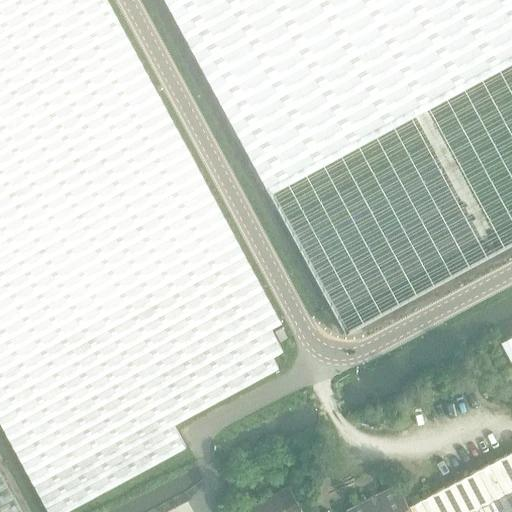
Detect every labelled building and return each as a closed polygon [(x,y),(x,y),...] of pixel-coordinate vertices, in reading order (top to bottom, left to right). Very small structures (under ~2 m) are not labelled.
[(0,0),(0,418),(50,511),(67,511),(185,448),(173,425),(278,369),(278,368),(272,357),(282,352),(270,329),(281,324),(264,290),(263,289),(111,8),(107,0),(0,0)] [(511,0),(165,0),(321,289),(345,334),(429,289),(511,244),(511,0)] [(511,335),(500,341),(511,363),(511,335)] [(247,511),(511,511),(511,454),(501,461),(409,509),(397,487),(348,511),(299,511),(288,491),(247,511)] [(20,511),(0,472),(0,511),(20,511)]
